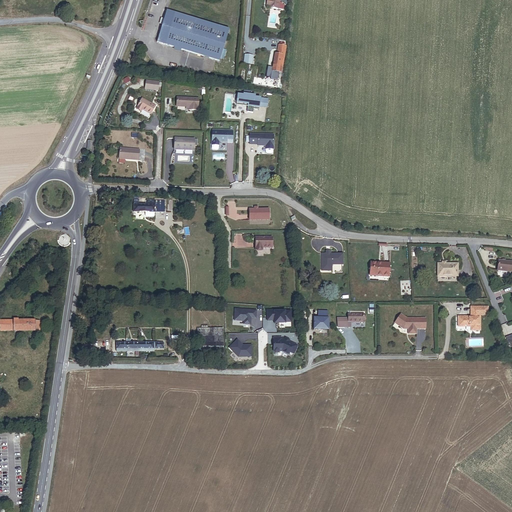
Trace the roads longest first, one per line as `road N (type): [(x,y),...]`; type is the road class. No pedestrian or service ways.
road 1 (residential): [(511,246),(335,234),(270,193),(79,188)]
road 2 (residential): [(59,366),(303,372),(329,357),(438,357)]
road 3 (primary): [(68,176),(135,0)]
road 4 (primary): [(115,38),(51,173)]
road 5 (tertiary): [(37,511),(59,366)]
road 6 (tertiary): [(59,366),(76,235)]
